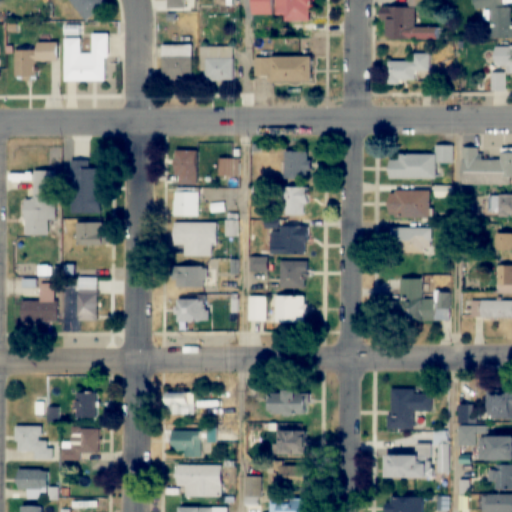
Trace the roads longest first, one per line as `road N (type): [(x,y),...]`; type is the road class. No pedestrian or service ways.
road 1 (residential): [(138,511),(144,119),(136,0)]
road 2 (residential): [(350,511),(356,0)]
road 3 (residential): [(511,358),(0,362)]
road 4 (tertiary): [(511,120),(0,123)]
